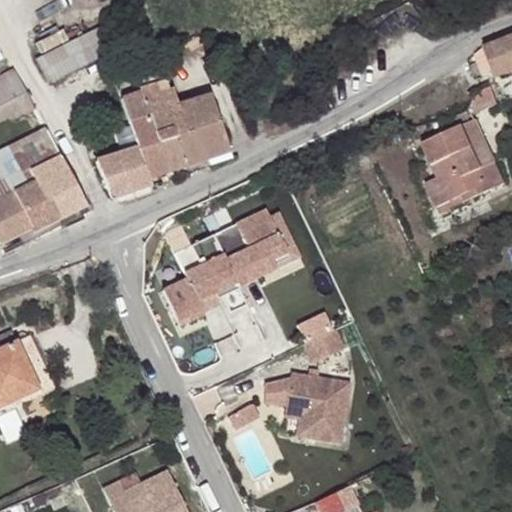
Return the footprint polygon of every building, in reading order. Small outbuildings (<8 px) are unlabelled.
[(53,80),(112,56),(102,29),(42,54),(53,80)] [(511,38),(499,44),(511,72),(493,79),(498,95),(500,100),(502,103),(503,105),(511,101),(511,38)] [(511,72),(499,44),(482,52),(490,73),(493,79),(511,72)] [(490,73),(482,52),(477,56),(486,76),(490,73)] [(12,69),(0,75),(0,123),(15,115),(17,119),(34,110),(12,69)] [(168,85),(140,94),(144,102),(170,93),(168,85)] [(471,118),(497,107),(490,90),(474,97),(471,105),(469,111),(471,118)] [(121,101),(129,125),(147,118),(167,112),(179,108),(178,106),(173,92),(170,93),(144,102),(140,94),(121,101)] [(465,94),(455,100),(462,111),(471,105),(465,94)] [(189,103),(198,131),(206,159),(229,152),(211,97),(189,103)] [(179,108),(167,112),(175,139),(198,131),(189,103),(178,106),(179,108)] [(167,112),(147,118),(156,145),(175,139),(167,112)] [(138,151),(149,186),(151,186),(148,177),(164,172),(156,145),(147,118),(129,125),(136,149),(137,151),(138,151)] [(435,208),(460,198),(473,193),(476,201),(505,190),(475,122),(423,144),(438,180),(425,185),(435,208)] [(198,131),(175,139),(184,166),(206,159),(198,131)] [(44,132),(0,155),(0,199),(3,197),(0,190),(0,186),(59,158),(44,132)] [(184,166),(175,139),(156,145),(164,172),(184,166)] [(111,198),(149,186),(138,151),(137,151),(136,149),(95,162),(111,198)] [(0,190),(3,197),(0,199),(0,243),(31,228),(34,233),(85,207),(59,158),(0,186),(0,190)] [(473,193),(460,198),(463,207),(476,201),(473,193)] [(269,212),(265,203),(234,219),(247,245),(224,256),(222,251),(185,269),(188,275),(162,288),(181,327),(206,315),(204,311),(221,303),(217,295),(292,259),(269,212)] [(269,212),(292,259),(300,254),(278,208),(269,212)] [(337,331),(304,346),(313,365),(346,350),(337,331)] [(0,338),(0,350),(18,343),(13,333),(0,338)] [(31,337),(18,343),(26,361),(39,355),(31,337)] [(26,361),(18,343),(0,350),(0,408),(40,390),(35,381),(48,375),(39,355),(26,361)] [(310,370),(309,377),(319,379),(320,372),(310,370)] [(309,377),(292,374),(284,419),(299,422),(297,438),(341,445),(352,385),(319,379),(309,377)] [(57,393),(48,375),(35,381),(40,390),(0,408),(0,419),(17,412),(57,393)] [(253,403),(230,415),(236,428),(260,416),(253,403)] [(17,412),(0,419),(0,425),(10,446),(29,437),(17,412)] [(122,485),(106,493),(114,511),(188,511),(170,474),(127,495),(122,485)] [(347,511),(359,506),(351,488),(316,504),(320,511),(347,511)]
